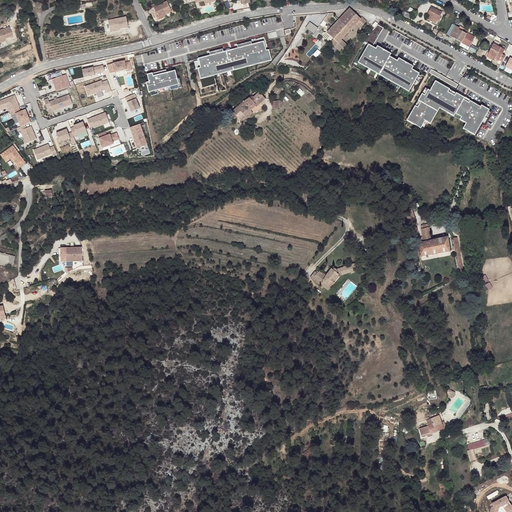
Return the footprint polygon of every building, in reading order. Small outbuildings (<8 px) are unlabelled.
[(169,12),(168,9),(166,5),(165,3),(152,8),(156,18),(161,16),(169,12)] [(156,18),(152,8),(149,10),(150,14),(152,13),(155,20),(162,17),(161,16),(156,18)] [(349,8),(327,32),(334,38),(330,42),(341,53),(348,45),(341,39),(356,24),(360,28),(367,21),(362,17),(361,18),(349,8)] [(442,13),(432,8),(428,15),(438,20),(442,13)] [(114,30),(130,28),(128,16),(104,20),(107,34),(115,33),(114,30)] [(318,28),(310,22),(306,27),(314,33),(318,28)] [(378,25),(367,36),(364,41),(373,46),(383,28),(378,25)] [(0,42),(2,42),(1,40),(6,38),(14,35),(11,26),(0,29),(0,42)] [(459,28),(455,26),(450,37),(455,40),(469,47),(475,37),(469,34),(469,35),(466,34),(462,32),(458,30),(459,28)] [(209,52),(210,55),(198,58),(198,60),(194,61),(196,69),(198,68),(201,78),(271,60),(269,50),(266,50),(263,42),(252,45),(251,42),(237,45),(238,48),(223,52),(223,49),(209,52)] [(391,53),(377,45),(376,48),(368,43),(358,62),(408,91),(418,73),(411,69),(413,66),(399,58),(397,61),(389,56),(391,53)] [(493,44),(488,54),(499,60),(502,62),(504,59),(501,57),(502,54),(505,50),(493,44)] [(316,58),(321,53),(318,49),(313,54),(316,58)] [(499,60),(488,54),(486,57),(497,63),(499,60)] [(126,59),(109,65),(112,75),(129,69),(129,71),(134,70),(133,67),(134,67),(131,60),(126,61),(126,59)] [(103,66),(85,70),(86,77),(97,75),(97,73),(104,72),(103,66)] [(175,70),(166,72),(166,70),(147,74),(149,82),(146,82),(149,92),(150,92),(151,96),(159,94),(158,93),(181,87),(179,78),(177,78),(175,70)] [(69,75),(55,79),(59,91),(73,87),(69,75)] [(414,105),(406,119),(420,127),(421,125),(427,128),(439,107),(465,121),(462,126),(474,133),(482,120),(484,122),(490,110),(488,109),(488,108),(480,103),(479,104),(435,79),(429,89),(424,86),(414,105)] [(104,81),(87,87),(90,96),(107,91),(108,94),(113,92),(110,81),(104,83),(104,81)] [(260,93),(254,98),(260,104),(266,99),(260,93)] [(135,94),(125,97),(131,111),(140,108),(135,94)] [(50,98),(46,100),(49,109),(53,108),(54,111),(74,104),(71,95),(59,99),(57,100),(51,102),(50,98)] [(260,104),(254,98),(252,95),(250,98),(257,105),(257,106),(260,104)] [(17,96),(0,102),(0,107),(1,110),(9,107),(11,111),(12,111),(18,124),(20,124),(21,127),(19,128),(21,131),(23,130),(28,143),(38,139),(33,126),(29,128),(27,125),(33,122),(28,110),(22,112),(21,108),(21,107),(17,96)] [(233,111),(237,116),(241,112),(245,116),(252,110),(257,105),(250,98),(243,102),(233,111)] [(254,112),(252,110),(245,116),(246,118),(247,118),(254,112)] [(237,116),(233,111),(229,114),(234,120),(238,117),(237,116)] [(105,112),(87,119),(91,128),(93,127),(94,128),(109,123),(105,112)] [(242,121),(246,118),(245,116),(241,112),(237,116),(238,117),(242,121)] [(76,127),(72,128),(74,132),(70,134),(69,129),(58,133),(61,142),(72,138),(74,144),(78,143),(75,137),(79,135),(79,134),(88,131),(85,122),(76,126),(76,127)] [(140,124),(130,127),(137,148),(147,144),(140,124)] [(106,132),(98,135),(99,138),(102,148),(114,144),(113,142),(119,139),(117,132),(110,135),(110,134),(107,135),(106,132)] [(48,144),(33,150),(37,159),(52,153),(53,155),(57,153),(54,145),(49,147),(48,144)] [(14,146),(2,155),(7,162),(12,159),(18,168),(27,162),(14,146)] [(502,159),(509,164),(511,160),(505,155),(502,159)] [(6,175),(8,179),(18,174),(16,170),(6,175)] [(416,224),(412,208),(405,210),(410,227),(412,227),(413,235),(418,234),(416,224)] [(419,243),(421,256),(450,251),(448,238),(432,241),(428,224),(421,225),(423,237),(420,238),(421,243),(419,243)] [(458,238),(453,238),(459,276),(464,275),(458,238)] [(81,249),(66,250),(66,263),(82,262),(81,249)] [(0,264),(14,267),(16,255),(0,252),(0,264)] [(355,264),(343,267),(353,273),(357,272),(355,264)] [(331,280),(334,283),(339,276),(350,273),(350,274),(353,273),(343,267),(336,270),(335,269),(334,269),(333,269),(332,269),(331,269),(326,276),(324,275),(319,270),(316,273),(314,271),(310,276),(323,288),(326,283),(327,283),(331,280)] [(327,291),(334,283),(331,280),(327,283),(326,283),(323,288),(327,291)] [(461,418),(471,404),(470,399),(465,396),(463,399),(467,402),(457,416),(457,421),(459,421),(461,418)] [(444,429),(439,415),(427,420),(428,426),(420,429),(422,437),(428,435),(432,434),(444,429)] [(466,438),(468,446),(476,443),(474,435),(466,438)] [(488,439),(476,443),(468,446),(469,451),(468,452),(471,462),(476,460),(473,450),(490,445),(488,439)] [(506,494),(491,502),(489,511),(498,511),(500,506),(502,505),(506,511),(510,511),(511,511),(511,503),(509,500),(506,494)]
